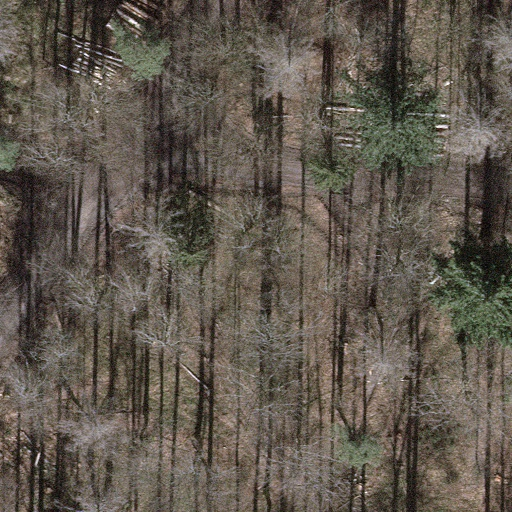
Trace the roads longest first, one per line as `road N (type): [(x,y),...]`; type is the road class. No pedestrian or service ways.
road 1 (track): [(0,328),(108,153),(511,186)]
road 2 (track): [(108,153),(213,0)]
